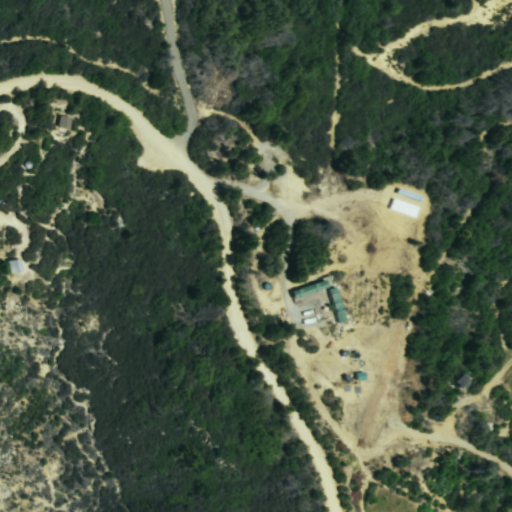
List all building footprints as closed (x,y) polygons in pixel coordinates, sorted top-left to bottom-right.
[(56,127),(68,130),(70,118),(58,116),(56,127)] [(7,260),(20,258),(23,277),(11,279),(7,260)] [(290,293),(324,280),(327,289),(293,301),(290,293)] [(333,289),(344,322),(336,324),(325,291),(333,289)] [(334,324),(324,293),(293,304),(296,311),(314,305),(322,329),(334,324)]
